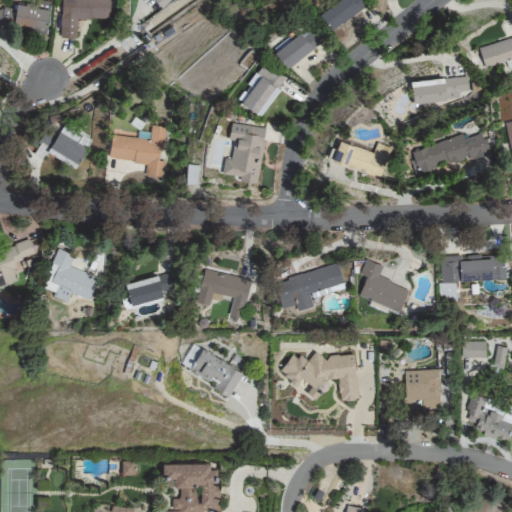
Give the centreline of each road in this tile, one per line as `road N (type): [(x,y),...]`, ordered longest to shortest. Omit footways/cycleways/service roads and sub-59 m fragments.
road 1 (residential): [(0,200),(295,221),(511,212)]
road 2 (residential): [(295,221),(297,151),(309,120),(349,70),(437,0)]
road 3 (residential): [(511,473),(453,457),(349,454),(310,469),(293,511)]
road 4 (residential): [(7,201),(4,146),(53,77)]
